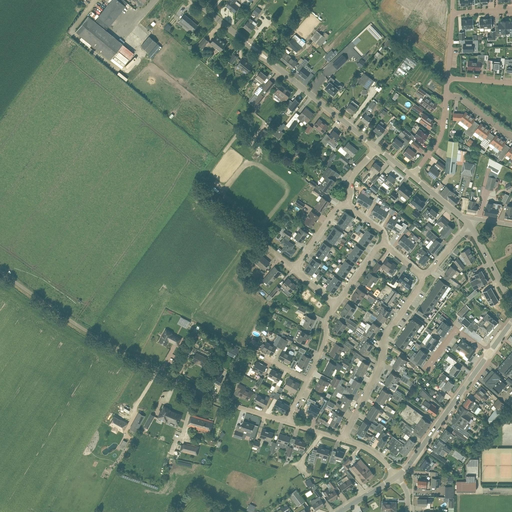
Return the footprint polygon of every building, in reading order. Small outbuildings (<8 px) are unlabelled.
[(88,16),(75,32),(110,60),(118,50),(122,45),(105,31),(108,27),(109,27),(125,7),(128,3),(124,0),(111,0),(97,18),(98,18),(95,21),(88,16)] [(230,0),(231,0),(226,6),(230,9),(230,8),(232,9),(231,10),(235,12),(239,7),(235,3),(237,0),(230,0)] [(178,22),(183,25),(188,29),(190,28),(193,31),(198,25),(185,14),(181,20),(178,22)] [(251,32),(257,24),(250,18),(244,26),(251,32)] [(480,28),(484,28),(484,29),(492,28),(492,19),(487,19),(487,18),(484,19),(479,19),(480,28)] [(461,20),(462,28),(474,28),(473,19),(461,20)] [(498,30),(495,31),(495,32),(495,36),(500,36),(501,34),(504,34),(506,34),(505,33),(505,21),(501,21),(501,22),(498,22),(498,30)] [(370,25),(352,42),(364,55),(382,37),(370,25)] [(311,39),(321,46),(327,38),(318,30),(311,39)] [(298,38),(300,37),(296,34),(292,38),(287,44),(298,52),(305,44),(298,38)] [(140,45),(148,52),(157,43),(149,36),(140,45)] [(210,43),(220,51),(226,44),(216,36),(210,43)] [(199,45),(203,49),(209,41),(205,38),(199,45)] [(467,44),(463,44),(463,48),(462,48),(462,52),(473,52),(473,44),(478,44),(478,40),(467,40),(467,44)] [(286,64),(293,69),(298,62),(283,51),(278,58),(286,64)] [(228,61),(232,64),(238,57),(234,54),(228,61)] [(333,64),(337,69),(347,59),(343,55),(333,64)] [(480,70),(481,64),(484,65),(485,60),(485,58),(481,57),(480,62),(473,62),(473,61),(468,61),(467,69),(472,69),(472,70),(476,70),(480,70)] [(237,65),(244,70),(247,72),(252,66),(246,61),(247,60),(243,58),(237,65)] [(495,72),(501,72),(501,68),(502,68),(504,68),(504,63),(505,59),(505,58),(504,58),(501,58),(501,62),(493,61),(493,60),(488,60),(487,60),(487,70),(493,70),(493,71),(495,71),(495,72)] [(307,60),(300,69),(302,72),(300,74),(308,80),(313,73),(306,68),(311,63),(307,60)] [(256,77),(253,82),(255,84),(257,82),(261,84),(263,82),(267,77),(261,72),(256,77)] [(358,82),(368,89),(374,81),(364,73),(358,82)] [(325,88),(328,91),(330,93),(331,93),(334,95),(335,95),(337,92),(339,89),(340,90),(341,90),(342,89),(343,88),(343,87),(342,86),(341,85),(339,85),(338,86),(337,88),(332,84),(335,80),(331,77),(327,82),(329,83),(325,88)] [(266,84),(263,88),(264,89),(267,92),(268,92),(272,87),(267,83),(266,84)] [(276,93),(274,95),(275,96),(276,97),(277,97),(278,96),(281,98),(280,100),(284,103),(291,93),(281,85),(275,92),(276,92),(276,93)] [(259,86),(254,92),(255,94),(257,95),(262,89),(259,86)] [(428,108),(428,109),(431,111),(432,111),(433,110),(434,111),(436,108),(435,107),(437,105),(424,95),(426,92),(420,88),(416,93),(423,98),(420,103),(428,108)] [(259,96),(252,104),(256,108),(264,97),(264,96),(261,94),(259,96)] [(290,100),(282,110),(285,112),(289,107),(294,111),(301,102),(296,98),(293,102),(290,100)] [(373,100),(369,106),(373,109),(377,104),(373,100)] [(346,108),(353,113),(359,105),(352,101),(346,108)] [(422,118),(419,121),(430,129),(434,124),(432,122),(433,120),(423,113),(422,112),(424,110),(415,104),(412,109),(420,114),(422,115),(421,117),(422,118)] [(308,110),(306,108),(300,115),(298,117),(303,121),(304,120),(307,122),(313,115),(308,111),(308,110)] [(369,116),(371,112),(368,110),(361,119),(367,124),(372,118),(369,116)] [(460,120),(464,123),(470,115),(466,112),(464,114),(454,113),(453,120),(460,120)] [(465,133),(468,135),(477,123),(474,121),(475,119),(470,115),(464,123),(469,127),(468,128),(465,133)] [(286,125),(289,127),(294,119),(292,118),(286,125)] [(293,130),(298,122),(294,119),(289,127),(293,130)] [(323,123),(323,122),(319,119),(314,126),(323,133),(328,127),(323,123)] [(386,127),(386,128),(385,129),(382,126),(384,123),(381,121),(379,124),(374,129),(381,134),(383,132),(386,134),(393,124),(390,122),(386,127)] [(475,132),(480,135),(486,127),(481,123),(480,125),(477,123),(468,135),(471,137),(474,133),(475,132)] [(305,131),(309,133),(314,127),(309,124),(305,131)] [(271,133),(279,139),(284,132),(276,126),(271,133)] [(480,135),(478,137),(483,141),(480,144),(483,146),(492,134),(489,132),(491,130),(486,127),(480,135)] [(402,132),(406,135),(409,137),(412,133),(405,128),(402,132)] [(258,138),(261,140),(266,130),(263,129),(258,138)] [(416,138),(423,143),(425,141),(427,139),(426,139),(429,135),(422,130),(421,131),(419,129),(415,136),(414,136),(416,138)] [(335,132),(334,131),(333,130),(329,136),(326,133),(327,133),(321,141),(326,145),(328,143),(331,145),(333,143),(340,135),(335,132)] [(491,143),(495,147),(501,138),(496,135),(495,136),(492,134),(483,146),(487,149),(490,144),(491,143)] [(411,139),(409,137),(406,135),(404,138),(399,135),(396,138),(392,143),(398,149),(403,143),(401,141),(403,139),(408,143),(411,139)] [(496,156),(499,158),(508,146),(505,143),(506,142),(501,138),(495,147),(500,150),(499,151),(496,156)] [(411,144),(404,153),(411,159),(415,153),(411,149),(414,146),(417,149),(420,146),(414,141),(411,144)] [(448,141),(447,156),(457,158),(458,150),(459,142),(448,141)] [(347,143),(343,149),(345,150),(342,153),(345,155),(345,156),(348,158),(351,155),(353,156),(358,150),(353,146),(352,147),(347,143)] [(506,155),(510,158),(511,155),(511,146),(511,148),(508,146),(499,158),(500,159),(502,160),(505,155),(506,155)] [(330,160),(335,153),(333,152),(328,158),(325,162),(327,164),(330,160)] [(340,159),(347,164),(349,161),(342,156),(340,159)] [(447,156),(445,172),(455,174),(456,164),(457,160),(457,158),(447,156)] [(490,158),(487,166),(492,169),(491,170),(498,174),(503,165),(490,158)] [(433,167),(428,173),(435,178),(440,172),(442,169),(445,166),(438,161),(433,167)] [(463,165),(461,173),(472,175),(474,164),(468,163),(468,162),(465,161),(463,161),(463,162),(463,165)] [(369,171),(372,174),(375,171),(377,173),(381,168),(375,163),(371,168),(369,171)] [(323,176),(326,178),(322,183),(323,183),(321,187),(324,189),(328,192),(335,182),(331,179),(336,172),(332,169),(329,167),(323,176)] [(371,179),(375,182),(380,176),(376,173),(371,179)] [(378,179),(383,183),(385,181),(390,186),(396,179),(390,174),(387,178),(382,174),(383,173),(382,173),(378,179)] [(488,176),(485,188),(493,190),(494,186),(496,187),(498,182),(495,181),(496,178),(488,176)] [(406,188),(403,185),(398,191),(403,196),(402,197),(402,198),(405,200),(406,200),(407,199),(412,193),(408,189),(407,190),(406,188)] [(446,186),(440,193),(454,205),(459,200),(456,198),(458,196),(454,192),(457,189),(457,188),(455,187),(452,190),(446,186)] [(469,211),(475,212),(478,202),(473,202),(475,196),(475,191),(470,190),(467,205),(471,205),(469,211)] [(390,196),(395,200),(398,195),(393,192),(390,196)] [(359,202),(362,204),(369,194),(367,193),(365,196),(361,193),(356,201),(359,202)] [(369,194),(362,204),(365,206),(368,208),(373,201),(369,198),(371,195),(369,194)] [(421,201),(420,200),(420,199),(416,196),(411,202),(420,209),(425,203),(422,200),(421,201)] [(315,207),(323,212),(326,207),(325,207),(326,206),(327,206),(330,202),(322,197),(315,207)] [(296,203),(303,208),(305,204),(298,200),(296,203)] [(493,203),(492,203),(488,203),(487,209),(485,208),(484,214),(485,214),(496,216),(497,210),(501,208),(502,204),(493,203)] [(374,215),(377,216),(384,206),(382,205),(380,208),(376,205),(371,213),(374,215)] [(384,206),(377,216),(380,218),(380,219),(383,221),(388,213),(384,210),(386,207),(384,206)] [(427,209),(423,215),(428,219),(432,222),(434,219),(433,219),(438,213),(431,208),(429,211),(427,209)] [(412,214),(417,218),(420,213),(416,210),(412,214)] [(304,222),(312,227),(319,217),(311,211),(304,222)] [(345,212),(341,218),(352,225),(353,223),(352,222),(355,218),(345,212)] [(389,227),(392,229),(399,219),(397,217),(395,220),(391,218),(386,225),(389,227)] [(440,232),(446,237),(453,229),(448,225),(449,223),(441,217),(437,222),(440,225),(441,224),(444,227),(440,232)] [(352,225),(341,218),(337,223),(345,229),(345,228),(347,229),(350,226),(351,227),(352,225)] [(392,229),(392,230),(395,232),(395,231),(398,233),(399,232),(401,233),(408,225),(403,222),(402,225),(399,223),(401,220),(399,219),(392,229)] [(274,227),(283,233),(290,238),(292,235),(285,230),(285,229),(276,223),(274,227)] [(335,227),(330,233),(341,240),(342,238),(339,236),(342,232),(335,227)] [(305,237),(308,233),(301,228),(295,237),(302,242),(304,239),(305,237)] [(361,232),(360,234),(370,241),(372,238),(374,235),(367,230),(364,234),(361,232)] [(428,249),(433,253),(441,243),(437,240),(439,238),(430,230),(430,231),(426,235),(430,238),(430,239),(434,242),(428,249)] [(341,240),(330,233),(326,239),(334,244),(337,240),(340,242),(341,240)] [(360,234),(359,236),(362,238),(359,241),(359,242),(366,247),(368,244),(370,241),(360,234)] [(286,235),(281,243),(285,246),(282,250),(291,257),(296,250),(292,248),(294,245),(289,241),(290,238),(286,235)] [(401,245),(404,247),(412,238),(410,236),(408,239),(404,236),(398,242),(401,245)] [(412,238),(404,247),(407,249),(406,249),(409,252),(415,245),(411,242),(413,239),(412,238)] [(320,248),(330,256),(333,252),(330,249),(331,248),(324,243),(322,245),(322,246),(320,248)] [(350,248),(349,249),(359,256),(361,253),(362,254),(364,251),(356,245),(356,246),(353,249),(351,248),(350,248)] [(422,256),(419,260),(421,262),(421,263),(424,266),(427,262),(426,261),(429,258),(425,254),(428,251),(423,247),(418,253),(422,256)] [(330,256),(320,248),(319,249),(320,249),(318,252),(316,254),(323,259),(326,255),(329,258),(330,256)] [(461,253),(467,264),(475,260),(473,255),(472,255),(468,249),(469,249),(469,248),(461,253)] [(351,253),(348,257),(355,262),(357,259),(359,256),(349,249),(348,251),(351,253)] [(256,262),(264,269),(270,263),(266,259),(265,259),(265,258),(261,255),(256,262)] [(309,264),(320,272),(321,270),(317,267),(320,263),(313,258),(311,261),(309,264)] [(454,261),(459,267),(463,264),(458,258),(454,261)] [(387,259),(382,266),(391,273),(389,274),(392,277),(397,269),(395,268),(396,267),(390,262),(390,261),(387,259)] [(338,261),(336,263),(339,265),(338,265),(348,272),(350,269),(351,269),(353,266),(345,261),(342,265),(340,263),(340,262),(338,261)] [(372,270),(376,273),(381,265),(378,262),(372,270)] [(320,272),(309,264),(308,265),(309,265),(307,268),(307,267),(305,270),(312,275),(315,271),(318,274),(320,272)] [(340,268),(337,273),(345,278),(347,275),(346,275),(348,272),(338,265),(337,267),(340,268)] [(451,266),(446,272),(452,277),(454,273),(457,275),(459,273),(451,266)] [(264,279),(271,284),(281,272),(275,267),(264,279)] [(475,289),(488,282),(482,271),(475,275),(476,278),(470,281),(475,289)] [(363,282),(370,287),(373,282),(374,282),(377,278),(369,272),(367,276),(366,278),(366,277),(363,282)] [(404,286),(408,289),(411,285),(410,284),(413,281),(412,281),(407,278),(407,277),(403,274),(398,280),(404,285),(404,286)] [(328,278),(327,280),(338,287),(340,284),(342,282),(335,276),(332,280),(328,278)] [(450,278),(448,281),(456,286),(458,284),(450,278)] [(287,279),(282,285),(283,285),(287,289),(285,292),(285,293),(288,296),(297,286),(291,281),(291,282),(287,279)] [(439,279),(436,285),(445,291),(449,286),(439,279)] [(327,280),(326,282),(329,284),(326,288),(334,293),(336,290),(337,288),(338,288),(338,287),(327,280)] [(378,296),(393,306),(401,294),(386,284),(378,296)] [(436,285),(432,290),(441,297),(445,291),(436,285)] [(277,286),(270,295),(272,297),(279,290),(280,289),(280,288),(277,286)] [(491,287),(483,292),(491,306),(499,301),(491,287)] [(352,298),(359,303),(365,293),(358,288),(352,298)] [(475,289),(467,296),(471,299),(478,292),(475,289)] [(432,290),(428,295),(437,302),(441,297),(432,290)] [(370,292),(367,295),(374,300),(376,296),(370,292)] [(428,295),(424,301),(434,307),(437,302),(428,295)] [(424,301),(421,306),(430,313),(434,307),(424,301)] [(377,310),(387,317),(390,312),(389,311),(391,309),(390,308),(389,307),(387,306),(383,303),(377,310)] [(345,320),(351,324),(355,327),(357,325),(349,319),(355,309),(348,304),(345,308),(344,310),(343,310),(341,313),(347,318),(345,320)] [(471,323),(464,316),(471,309),(466,304),(458,314),(462,317),(458,322),(462,325),(463,324),(467,327),(472,332),(474,329),(483,338),(497,322),(488,313),(478,324),(473,320),(471,323)] [(421,306),(417,312),(426,318),(430,313),(421,306)] [(377,317),(384,322),(387,317),(377,310),(376,312),(379,315),(377,317)] [(306,319),(303,325),(311,329),(313,325),(312,325),(313,324),(315,320),(306,315),(305,319),(306,319)] [(410,321),(420,327),(424,322),(414,315),(410,321)] [(442,315),(439,319),(442,321),(439,325),(447,331),(450,326),(446,323),(448,320),(442,315)] [(333,330),(340,335),(347,325),(340,320),(333,330)] [(360,321),(357,325),(355,327),(355,328),(364,335),(366,332),(359,327),(361,324),(362,322),(360,321)] [(410,321),(407,326),(416,333),(420,327),(410,321)] [(367,323),(366,325),(376,332),(380,327),(373,322),(371,325),(367,323)] [(369,329),(366,333),(373,337),(376,332),(366,325),(365,326),(369,329)] [(435,328),(432,331),(437,335),(439,332),(443,335),(447,331),(439,325),(437,329),(435,328)] [(407,326),(403,332),(412,338),(416,333),(407,326)] [(363,338),(360,343),(370,350),(373,345),(367,341),(368,338),(364,335),(355,328),(353,331),(354,332),(363,338)] [(166,329),(159,341),(166,345),(169,340),(178,345),(181,339),(172,334),(173,333),(166,329)] [(308,338),(307,337),(308,335),(309,335),(302,331),(298,340),(305,343),(308,338)] [(432,335),(428,340),(436,345),(439,340),(435,338),(437,335),(432,331),(430,334),(432,335)] [(403,332),(399,337),(408,344),(412,338),(403,332)] [(277,344),(276,346),(277,346),(280,348),(285,339),(285,338),(281,337),(277,344)] [(399,337),(395,343),(405,349),(408,344),(399,337)] [(285,338),(285,339),(280,348),(284,350),(289,341),(289,340),(286,339),(287,339),(285,338)] [(422,342),(420,345),(425,348),(426,349),(428,347),(432,350),(436,345),(428,340),(425,344),(422,342)] [(466,343),(462,340),(458,345),(456,343),(452,348),(455,351),(457,348),(461,351),(466,343)] [(262,344),(261,347),(261,348),(263,349),(272,355),(277,347),(273,345),(267,342),(265,345),(263,344),(262,344)] [(349,347),(344,344),(342,347),(336,343),(334,348),(331,354),(330,354),(338,358),(342,349),(347,351),(349,347)] [(360,343),(356,348),(366,355),(370,350),(360,343)] [(470,346),(466,343),(461,351),(465,354),(471,346),(470,346)] [(421,350),(417,354),(425,360),(428,355),(423,351),(425,348),(420,345),(419,348),(421,350)] [(476,350),(471,346),(465,354),(469,357),(468,360),(471,362),(475,356),(472,354),(476,350)] [(283,351),(279,358),(289,363),(293,356),(294,353),(293,352),(291,351),(290,351),(288,353),(283,351)] [(356,352),(354,355),(356,356),(362,361),(364,357),(356,352)] [(203,364),(203,365),(207,358),(197,353),(193,360),(198,362),(203,364)] [(298,365),(296,368),(301,370),(302,370),(303,368),(305,369),(308,364),(307,363),(308,362),(309,362),(311,358),(304,354),(298,365)] [(412,355),(410,359),(411,360),(414,363),(416,361),(421,365),(425,360),(417,354),(415,357),(412,355)] [(399,355),(396,361),(405,366),(408,361),(406,360),(399,355)] [(451,363),(449,366),(446,369),(455,376),(460,369),(454,365),(457,362),(451,357),(448,361),(451,363)] [(408,363),(414,368),(417,365),(411,360),(408,363)] [(362,361),(359,366),(366,370),(369,364),(362,361)] [(405,366),(396,361),(393,367),(399,371),(399,370),(404,373),(406,374),(407,372),(404,370),(406,367),(405,366)] [(511,370),(511,367),(505,361),(498,368),(507,376),(511,370)] [(252,369),(252,370),(259,373),(259,372),(263,374),(265,370),(264,370),(266,366),(260,363),(259,364),(256,362),(255,363),(253,366),(254,366),(252,369)] [(324,372),(331,375),(336,368),(340,370),(343,365),(337,362),(335,365),(330,362),(328,365),(328,366),(325,372),(324,371),(324,372)] [(363,376),(366,370),(359,366),(357,365),(355,368),(355,369),(353,374),(359,377),(361,375),(363,376)] [(214,372),(211,379),(214,381),(214,382),(216,383),(216,382),(219,384),(223,378),(220,377),(223,372),(217,369),(215,373),(214,372)] [(276,372),(277,371),(272,369),(268,377),(278,382),(282,374),(278,372),(278,373),(276,372)] [(488,374),(488,376),(485,380),(486,381),(485,383),(498,394),(508,384),(503,380),(500,377),(501,377),(499,375),(495,372),(494,372),(492,370),(488,374)] [(400,377),(391,372),(388,378),(394,382),(396,379),(398,380),(400,377)] [(404,373),(402,376),(409,380),(412,382),(413,382),(414,379),(411,377),(406,374),(404,373)] [(361,379),(359,377),(353,374),(351,378),(354,379),(352,384),(358,388),(362,382),(360,381),(361,379)] [(443,374),(440,378),(445,382),(446,383),(444,387),(447,389),(449,390),(454,383),(449,380),(448,381),(445,378),(447,376),(443,374)] [(409,380),(402,376),(400,379),(410,385),(412,382),(409,380)] [(293,382),(293,380),(289,378),(285,387),(288,389),(289,388),(295,391),(298,387),(299,387),(299,386),(299,385),(293,382)] [(316,388),(315,388),(322,391),(326,385),(328,386),(330,383),(321,378),(318,382),(319,383),(316,388)] [(388,378),(384,383),(395,390),(396,389),(399,385),(394,382),(388,378)] [(346,389),(355,394),(358,388),(352,384),(348,382),(346,385),(348,386),(346,389)] [(238,394),(248,400),(248,401),(253,392),(245,388),(245,387),(239,383),(236,389),(240,391),(238,394)] [(487,392),(481,387),(474,394),(480,399),(482,398),(485,401),(488,398),(484,395),(487,392)] [(383,389),(379,394),(386,399),(388,400),(392,394),(390,393),(383,389)] [(436,398),(441,401),(445,396),(440,393),(438,391),(436,394),(438,395),(436,398)] [(343,394),(340,400),(342,401),(349,405),(352,399),(343,394)] [(386,399),(379,394),(376,400),(383,404),(386,399)] [(261,404),(261,405),(265,407),(270,398),(266,396),(265,399),(258,395),(255,401),(260,404),(260,403),(261,404)] [(324,401),(321,407),(324,409),(330,399),(324,396),(322,400),(324,401)] [(463,404),(477,414),(481,409),(473,403),(474,401),(468,397),(463,404)] [(309,406),(307,410),(311,413),(311,412),(313,413),(313,414),(317,416),(319,412),(321,409),(317,407),(318,405),(315,403),(316,402),(312,400),(310,398),(307,404),(309,406)] [(286,410),(288,405),(278,399),(274,407),(278,409),(279,408),(280,409),(285,412),(285,411),(286,411),(286,410)] [(427,410),(435,415),(439,409),(435,407),(436,406),(432,404),(425,400),(423,404),(429,408),(427,410)] [(349,405),(342,401),(341,404),(337,402),(336,405),(346,411),(349,405)] [(403,425),(405,426),(410,430),(421,438),(432,422),(407,404),(400,413),(406,418),(406,419),(412,424),(410,426),(401,420),(399,422),(403,425)] [(374,405),(370,410),(377,415),(379,412),(382,414),(384,411),(380,409),(374,405)] [(171,409),(163,406),(161,411),(158,417),(167,421),(168,418),(171,411),(170,410),(171,409)] [(451,421),(454,422),(451,426),(468,437),(470,433),(463,428),(473,414),(462,406),(451,421)] [(487,420),(493,424),(502,413),(496,409),(487,420)] [(377,415),(370,410),(367,416),(373,420),(377,422),(378,420),(375,418),(377,415)] [(171,411),(168,418),(172,420),(171,422),(178,424),(182,415),(178,413),(178,414),(171,411)] [(331,417),(340,422),(343,416),(334,411),(331,417)] [(144,418),(138,414),(132,424),(138,428),(144,418)] [(110,424),(114,426),(114,425),(119,428),(119,429),(122,430),(126,423),(121,420),(122,418),(115,415),(110,424)] [(188,426),(202,431),(210,433),(213,421),(191,415),(188,426)] [(330,424),(337,427),(340,422),(333,418),(330,424)] [(242,426),(241,429),(244,430),(251,432),(254,425),(244,421),(242,426)] [(364,421),(360,426),(367,430),(369,427),(372,430),(374,427),(370,425),(364,421)] [(367,430),(360,426),(357,432),(363,436),(367,438),(369,436),(365,433),(367,430)] [(411,431),(404,426),(401,430),(408,435),(411,431)] [(260,437),(271,441),(274,433),(269,431),(269,430),(263,428),(260,437)] [(449,437),(452,433),(450,432),(446,429),(440,437),(446,441),(447,440),(450,443),(453,439),(449,437)] [(455,429),(452,433),(464,441),(467,438),(455,429)] [(236,430),(234,436),(241,438),(243,433),(236,430)] [(385,437),(388,433),(383,430),(379,435),(382,437),(378,444),(377,444),(378,445),(378,446),(379,447),(380,447),(381,447),(382,447),(383,447),(388,439),(385,437)] [(280,434),(277,441),(281,442),(280,446),(280,447),(286,449),(287,448),(287,446),(290,437),(280,434)] [(393,436),(388,443),(389,442),(392,445),(393,444),(394,445),(390,451),(396,455),(400,451),(406,456),(411,449),(404,444),(393,436)] [(402,440),(401,440),(404,443),(404,444),(411,449),(416,442),(409,437),(407,440),(403,437),(402,439),(402,440)] [(299,452),(303,453),(306,442),(299,440),(299,439),(296,438),(294,446),(300,448),(299,452)] [(438,439),(432,448),(439,453),(443,448),(448,453),(453,447),(449,444),(447,446),(445,444),(446,444),(438,439)] [(181,445),(180,451),(197,455),(199,447),(187,443),(187,444),(183,443),(183,445),(181,445)] [(323,447),(319,446),(316,454),(327,458),(330,450),(322,448),(323,447)] [(329,461),(335,463),(337,458),(342,460),(344,452),(337,450),(335,455),(332,454),(329,461)] [(433,451),(431,455),(444,464),(446,460),(433,451)] [(310,454),(307,461),(314,463),(316,456),(310,454)] [(425,458),(420,466),(428,471),(432,466),(433,467),(435,464),(432,461),(433,459),(430,456),(427,460),(425,458)] [(347,470),(351,467),(348,465),(352,462),(349,458),(342,464),(347,470)] [(362,479),(365,483),(374,475),(370,470),(361,459),(357,462),(352,467),(361,478),(362,479)] [(456,485),(456,488),(462,488),(462,491),(476,491),(476,488),(476,479),(478,479),(478,459),(470,459),(466,464),(466,481),(456,481),(456,485)] [(342,479),(338,482),(340,485),(344,492),(354,485),(350,478),(349,479),(347,476),(342,479)] [(314,483),(310,477),(305,480),(309,486),(314,483)] [(431,490),(436,491),(436,487),(439,487),(440,478),(432,478),(431,490)] [(328,482),(332,486),(333,489),(337,486),(332,479),(328,482)] [(418,486),(422,487),(422,488),(426,489),(426,487),(429,487),(430,481),(427,481),(427,480),(418,479),(418,486)] [(315,485),(312,488),(319,497),(320,497),(323,495),(318,489),(316,486),(315,485)] [(332,486),(323,492),(326,495),(330,501),(331,501),(331,502),(334,500),(333,499),(339,496),(335,490),(334,490),(333,489),(332,486)] [(289,495),(298,506),(305,501),(296,490),(289,495)] [(314,498),(310,501),(312,504),(316,510),(324,505),(321,499),(316,502),(314,498)] [(418,499),(418,505),(427,505),(426,508),(430,508),(430,503),(433,503),(433,499),(427,499),(418,499)] [(386,511),(394,511),(395,510),(396,510),(396,502),(390,502),(390,503),(387,503),(387,502),(382,502),(382,509),(387,509),(386,511)]
